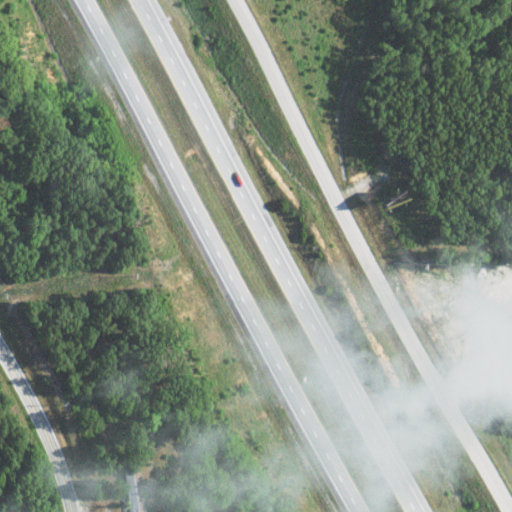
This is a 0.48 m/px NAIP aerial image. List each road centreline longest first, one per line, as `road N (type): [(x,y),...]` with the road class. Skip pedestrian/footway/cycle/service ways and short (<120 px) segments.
road 1 (residential): [(231,0),(389,302),(511,511)]
road 2 (trunk): [(412,511),(136,0)]
road 3 (trunk): [(82,0),(358,511)]
road 4 (residential): [(70,511),(53,451),(0,350)]
